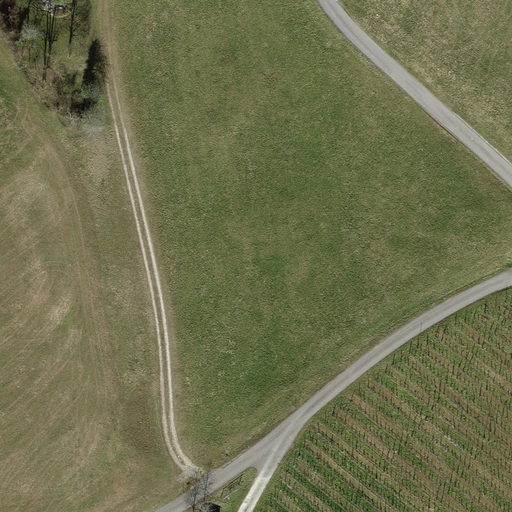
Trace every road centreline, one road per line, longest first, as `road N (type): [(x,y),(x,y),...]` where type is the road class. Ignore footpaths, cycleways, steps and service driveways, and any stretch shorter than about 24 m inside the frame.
road 1 (track): [(104,0),(115,103),(160,308),(172,437),(182,462),(220,477)]
road 2 (unclassified): [(168,511),(415,327),(511,277)]
road 3 (unclassified): [(511,173),(363,41),(330,0)]
